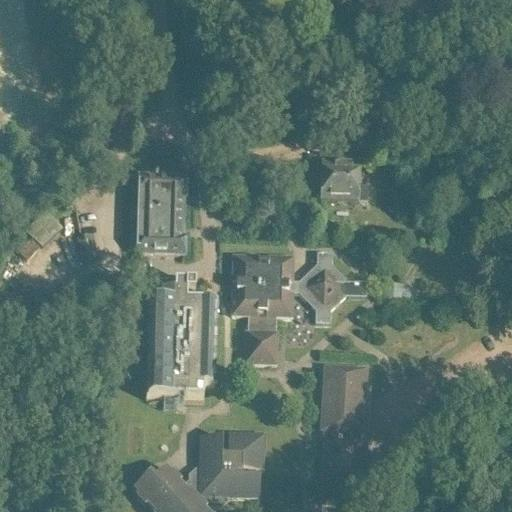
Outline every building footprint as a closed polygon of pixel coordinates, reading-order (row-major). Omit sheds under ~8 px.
[(349,165),(322,164),(320,204),(357,205),(357,203),(365,203),(366,190),(357,190),(357,176),(349,176),(349,165)] [(185,199),(185,179),(136,178),(136,180),(121,179),(121,188),(132,189),(131,197),(137,197),(137,212),(131,212),(130,223),(137,223),(136,238),(129,237),(129,248),(136,249),(136,257),(183,258),(184,238),(182,238),(183,199),(185,199)] [(36,218),(23,232),(37,246),(44,239),(36,231),(43,224),(36,218)] [(93,236),(75,240),(80,266),(97,263),(93,236)] [(294,260),(231,258),(230,321),(247,321),(247,335),(243,335),(242,369),(277,370),(278,336),(275,335),(276,322),(292,322),(293,298),(298,298),(314,316),(315,327),(330,327),(331,315),(346,300),(365,301),(366,285),(346,284),(332,268),(332,256),(316,256),(315,268),(298,285),(293,285),(294,260)] [(72,286),(73,292),(77,319),(119,310),(122,282),(119,276),(72,286)] [(148,306),(145,402),(202,404),(203,391),(214,391),(216,307),(185,306),(186,296),(194,297),(194,288),(172,287),(172,295),(159,295),(159,306),(148,306)] [(73,292),(35,299),(40,326),(77,319),(73,292)] [(369,371),(323,369),(319,435),(323,435),(322,443),(325,443),(321,508),(365,511),(369,445),(364,447),(364,429),(366,429),(369,371)] [(222,440),(199,440),(198,471),(194,471),(190,475),(188,478),(188,483),(182,489),(178,485),(180,483),(171,474),(170,476),(165,471),(149,485),(145,480),(132,493),(137,498),(136,499),(144,508),(146,506),(151,511),(211,511),(214,510),(219,510),(225,505),(225,502),(258,502),(259,480),(254,479),(254,473),(263,474),(263,438),(228,437),(227,445),(221,445),(222,440)]
